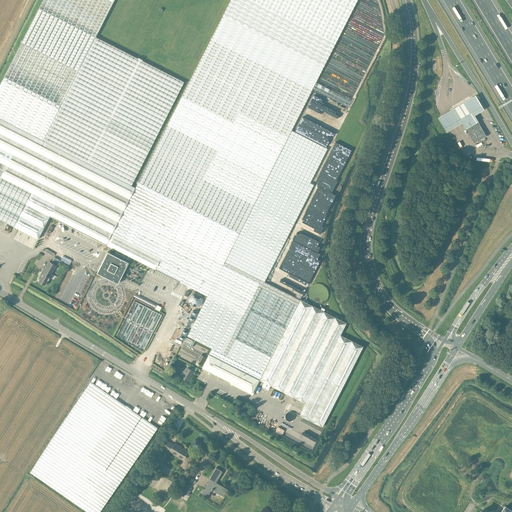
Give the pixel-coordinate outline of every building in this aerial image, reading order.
[(318,77),(357,0),(356,0),(230,0),(188,85),(136,188),(131,185),(183,83),(141,61),(142,61),(137,59),(95,38),(114,0),(42,0),(43,0),(0,84),(0,219),(38,239),(50,216),(124,254),(122,259),(108,252),(97,273),(111,280),(112,278),(116,280),(118,275),(122,276),(129,262),(124,260),(126,255),(207,296),(187,336),(212,348),(209,354),(202,368),(230,382),(230,384),(253,395),(260,380),(305,403),(299,415),(322,427),(363,346),(340,334),(346,323),(308,303),(300,299),(265,281),(314,185),(310,183),(327,148),(291,130),(318,77)] [(461,121),(465,128),(466,128),(477,122),(477,121),(478,121),(473,113),(483,107),(475,93),(438,115),(447,130),(461,121)] [(466,129),(474,143),(486,136),(487,136),(486,135),(478,122),(478,121),(477,121),(477,122),(466,128),(465,128),(466,129)] [(63,256),(61,260),(69,265),(71,260),(63,256)] [(40,279),(38,282),(42,283),(41,284),(44,286),(45,285),(45,286),(57,265),(60,260),(54,257),(51,262),(49,261),(43,273),(42,272),(39,278),(40,279)] [(195,341),(186,337),(183,343),(192,347),(195,341)] [(187,367),(181,376),(189,381),(191,377),(191,376),(194,371),(187,367)] [(163,447),(183,460),(189,451),(175,443),(174,444),(167,440),(163,447)] [(159,450),(153,447),(146,458),(152,462),(159,450)] [(203,488),(201,493),(207,497),(212,490),(223,497),(228,489),(216,482),(223,471),(216,467),(209,479),(210,480),(204,489),(203,488)] [(177,493),(184,497),(194,479),(187,475),(177,493)]
